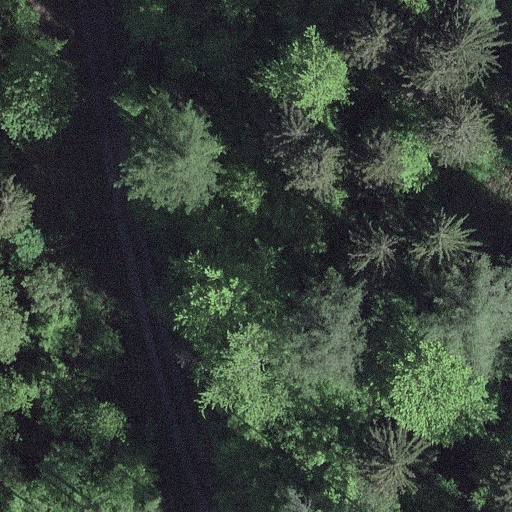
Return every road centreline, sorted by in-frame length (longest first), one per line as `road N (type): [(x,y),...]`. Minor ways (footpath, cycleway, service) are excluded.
road 1 (track): [(92,0),(129,205),(222,511)]
road 2 (track): [(471,511),(511,317)]
